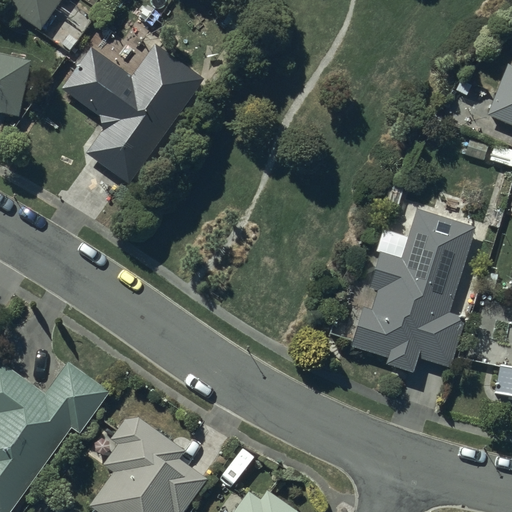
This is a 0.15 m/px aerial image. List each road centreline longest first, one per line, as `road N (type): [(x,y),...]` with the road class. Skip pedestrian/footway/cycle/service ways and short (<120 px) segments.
road 1 (residential): [(0,222),(155,333),(393,466)]
road 2 (residential): [(393,466),(511,489)]
